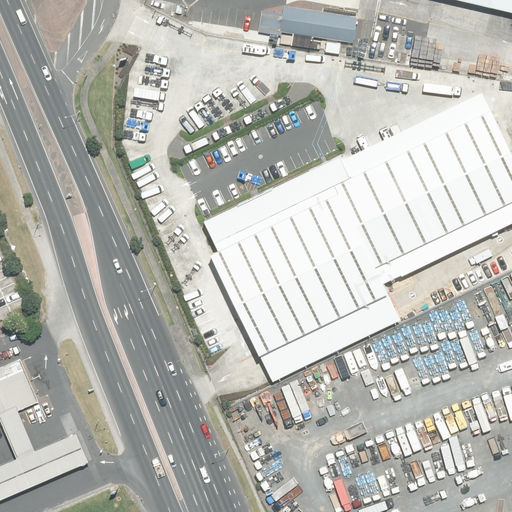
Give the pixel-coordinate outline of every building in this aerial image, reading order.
[(511,0),(474,0),(511,9),(511,0)] [(360,16),(284,5),(281,27),(357,38),(360,16)] [(511,140),(487,86),(207,217),(220,245),(211,249),(264,361),(272,378),(403,317),(394,297),(385,278),(511,219),(511,140)] [(18,361),(0,368),(0,418),(16,412),(36,404),(18,361)] [(16,412),(0,418),(0,424),(14,460),(0,465),(0,500),(88,465),(75,434),(31,452),(16,412)]
